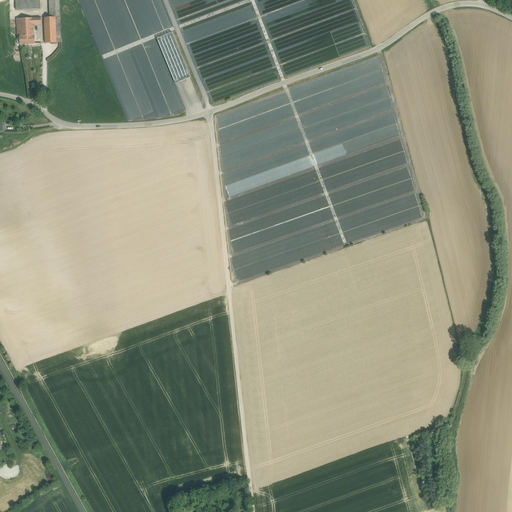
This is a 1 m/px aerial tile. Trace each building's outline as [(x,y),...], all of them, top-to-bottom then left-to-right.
[(39,0),(15,0),(16,10),(40,9),(39,0)] [(49,0),(50,17),(44,18),(45,43),(61,43),(59,0),(49,0)] [(41,18),(16,19),(17,32),(20,32),(20,36),(33,36),(33,24),(41,24),(41,18)] [(158,36),(177,82),(192,76),(174,30),(158,36)] [(33,36),(20,36),(21,44),(34,44),(34,39),(34,36),(33,36)]
